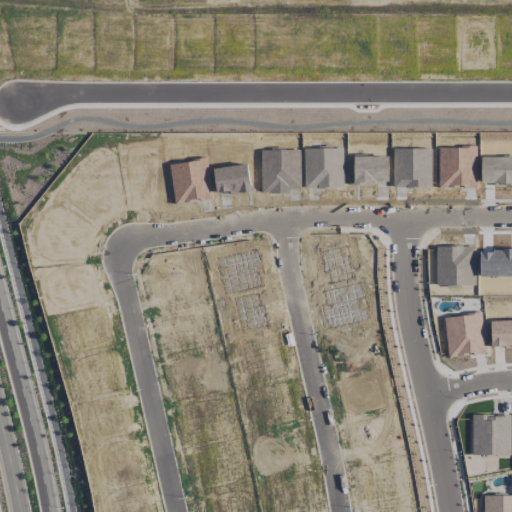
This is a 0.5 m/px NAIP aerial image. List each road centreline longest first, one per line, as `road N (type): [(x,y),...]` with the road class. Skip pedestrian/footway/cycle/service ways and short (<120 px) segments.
road 1 (residential): [(14,102),(511,94),(404,217),(283,218),(146,234),(119,259),(174,511)]
road 2 (residential): [(283,218),(339,511)]
road 3 (residential): [(448,511),(407,292),(404,217)]
road 4 (secondary): [(48,511),(0,303)]
